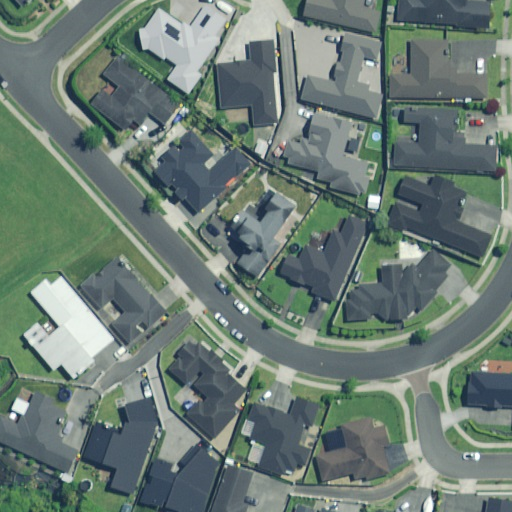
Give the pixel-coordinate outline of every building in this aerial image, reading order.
[(308,0),(304,16),(375,33),(379,13),(364,9),(365,0),(308,0)] [(400,0),(399,20),(490,29),(493,4),(469,1),(469,0),(400,0)] [(150,49),(165,59),(166,57),(178,65),(177,67),(168,80),(189,94),(202,76),(197,72),(220,40),(215,37),(228,19),(207,5),(193,25),(183,26),(159,9),(145,30),(141,29),(144,50),(150,49)] [(276,75),(274,40),(250,42),(252,62),(219,64),(223,109),(254,106),(255,128),(277,126),(273,75),(276,75)] [(451,68),(451,41),(412,41),(412,75),(392,75),(391,98),(488,99),(489,75),(455,74),(455,68),(451,68)] [(179,106),(118,58),(104,76),(110,80),(102,91),(92,104),(126,131),(134,120),(141,126),(150,114),(164,126),(179,106)] [(468,145),(469,137),(456,136),(456,130),(459,130),(460,109),(405,107),(405,123),(421,124),(421,140),(396,139),(395,167),(496,172),(497,146),(468,145)] [(293,139),(287,143),(284,157),(292,159),(290,164),(320,172),(318,179),(333,183),(331,188),(362,195),(363,193),(367,194),(371,178),(365,177),(369,163),(344,157),(352,124),(315,115),(308,143),(293,139)] [(170,189),(172,187),(178,192),(176,194),(184,203),(187,201),(200,215),(249,167),(233,150),(211,171),(205,165),(215,156),(190,131),(162,159),(166,164),(156,174),(170,189)] [(463,207),(467,197),(468,194),(460,191),(462,187),(436,177),(432,187),(406,177),(399,195),(425,205),(421,213),(397,204),(387,227),(406,234),(408,229),(485,258),(493,236),(461,223),(467,208),(463,207)] [(297,207),(270,189),(256,210),(248,205),(232,229),(245,238),(242,242),(250,247),(239,264),(259,278),(281,245),(274,240),(297,207)] [(368,224),(350,217),(342,235),(335,232),(325,254),(307,246),(301,261),(289,256),(282,275),(315,289),(313,294),(335,303),(368,224)] [(403,277),(401,266),(384,266),(384,284),(361,285),(361,291),(353,291),(353,296),(348,297),(349,321),(371,320),(371,315),(380,314),(387,321),(407,320),(418,308),(423,312),(449,278),(446,276),(452,267),(432,252),(419,269),(413,264),(403,277)] [(167,314),(118,258),(84,288),(103,310),(114,301),(126,314),(113,326),(131,347),(144,336),(137,328),(143,322),(150,330),(167,314)] [(115,340),(63,277),(52,286),(47,280),(32,293),(61,328),(50,337),(38,324),(25,335),(55,371),(63,364),(75,379),(96,362),(93,358),(115,340)] [(232,370),(194,337),(181,353),(184,355),(170,371),(188,387),(201,373),(204,376),(196,386),(206,395),(188,415),(216,439),(241,410),(234,405),(247,390),(228,374),(232,370)] [(511,375),(471,373),(470,407),(511,409),(511,375)] [(19,424),(2,416),(0,419),(0,441),(70,473),(80,450),(63,442),(65,437),(60,434),(63,426),(62,426),(68,411),(55,405),(57,399),(37,390),(26,415),(24,414),(19,424)] [(150,398),(125,405),(129,418),(124,434),(98,424),(86,458),(119,470),(113,488),(133,495),(158,425),(150,398)] [(321,406),(297,398),(291,415),(255,404),(249,422),(256,424),(251,440),(267,445),(259,468),(285,476),(290,462),(305,467),(311,450),(298,446),(305,426),(313,429),(321,406)] [(374,430),(371,418),(342,424),(348,449),(317,456),(323,481),(355,474),(357,482),(390,474),(384,447),(390,446),(386,427),(374,430)] [(203,511),(218,463),(199,445),(183,461),(182,465),(155,457),(141,503),(171,511),(203,511)] [(254,474),(230,465),(213,511),(258,511),(255,511),(247,511),(250,506),(243,504),(254,474)] [(511,511),(511,502),(490,499),(488,511),(511,511)]
